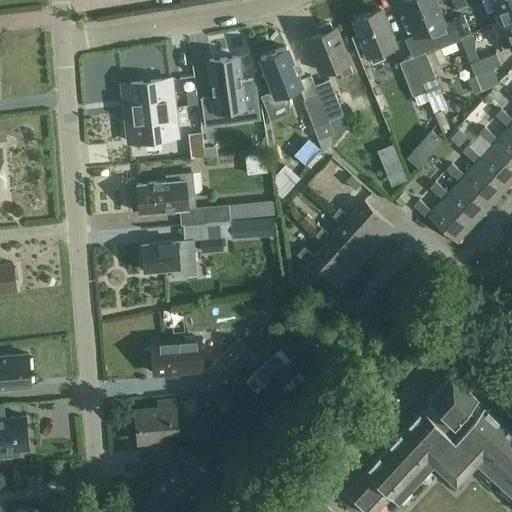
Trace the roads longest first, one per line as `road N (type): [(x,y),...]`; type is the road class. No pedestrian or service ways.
road 1 (residential): [(511,409),(447,349),(334,475),(316,458),(262,511)]
road 2 (residential): [(99,511),(78,230)]
road 3 (residential): [(291,0),(63,41)]
road 4 (residential): [(351,311),(422,236),(454,262),(511,202)]
road 5 (residential): [(78,230),(63,41)]
